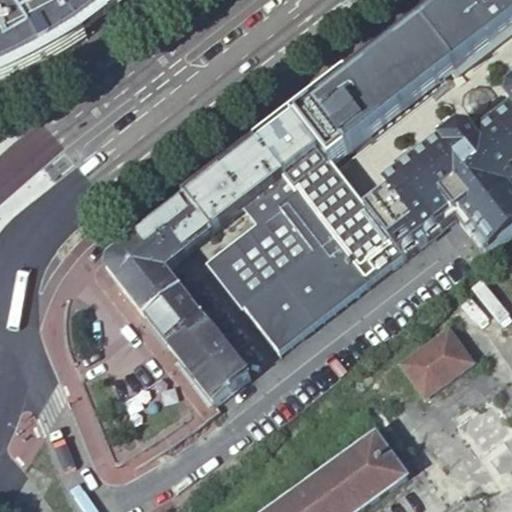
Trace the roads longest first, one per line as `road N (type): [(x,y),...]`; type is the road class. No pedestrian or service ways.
road 1 (tertiary): [(0,351),(12,272),(35,233),(322,0)]
road 2 (unclassified): [(113,511),(459,250)]
road 3 (unclassified): [(99,511),(47,395),(0,366)]
